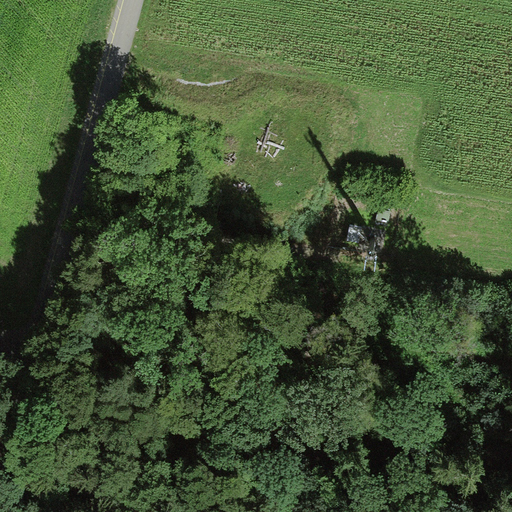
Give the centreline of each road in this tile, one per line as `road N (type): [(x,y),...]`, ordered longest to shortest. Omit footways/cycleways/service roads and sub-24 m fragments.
road 1 (unclassified): [(12,511),(34,352),(131,0)]
road 2 (track): [(74,207),(154,234),(382,271)]
